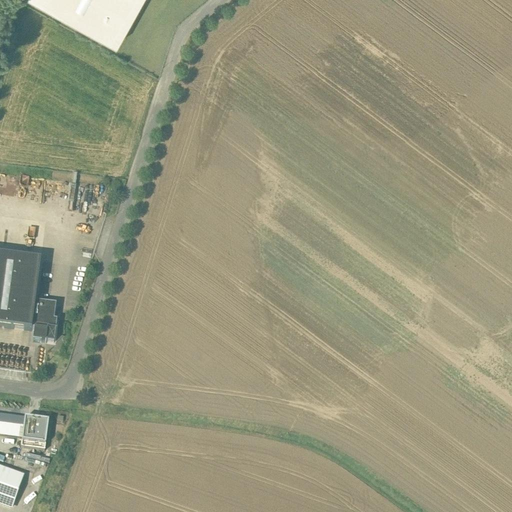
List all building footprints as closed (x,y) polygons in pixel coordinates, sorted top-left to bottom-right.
[(32,0),(115,46),(140,0),(32,0)] [(40,263),(0,257),(0,328),(31,332),(31,331),(35,304),(40,263)] [(56,307),(35,304),(31,331),(34,331),(32,343),(45,345),(46,343),(54,344),(56,322),(53,322),(56,307)] [(0,414),(0,436),(23,439),(25,418),(0,414)] [(48,421),(25,418),(23,439),(22,448),(44,450),(48,421)] [(21,478),(0,470),(0,504),(11,509),(21,478)]
